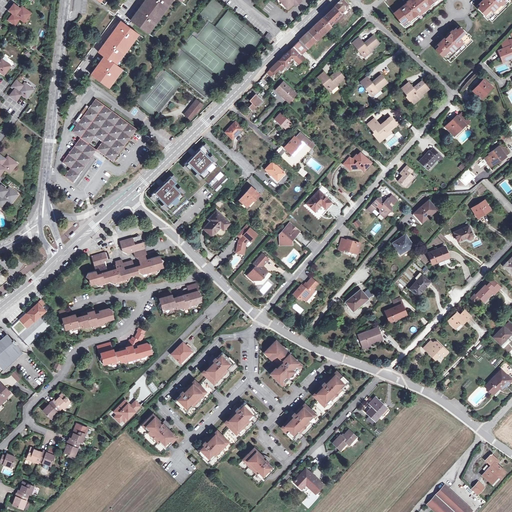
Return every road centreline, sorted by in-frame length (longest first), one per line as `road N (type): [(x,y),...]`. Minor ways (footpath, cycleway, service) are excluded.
road 1 (residential): [(258,315),(453,93),(365,11)]
road 2 (primary): [(127,196),(285,40)]
road 3 (residential): [(144,299),(130,322),(77,346),(59,379),(29,405),(27,422),(0,445)]
road 4 (unclassified): [(46,175),(65,0)]
road 5 (residential): [(249,336),(219,337),(158,400),(192,439)]
road 6 (residential): [(280,483),(386,372)]
